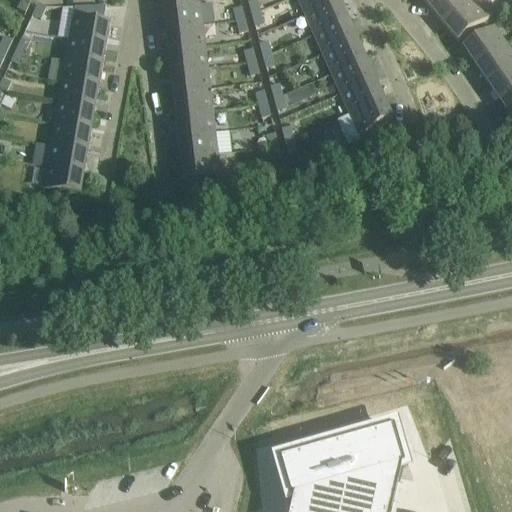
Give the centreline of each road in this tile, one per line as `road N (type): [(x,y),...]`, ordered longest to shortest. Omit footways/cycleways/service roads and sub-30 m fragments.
road 1 (secondary): [(102,348),(511,275)]
road 2 (residential): [(500,120),(379,0)]
road 3 (residential): [(103,180),(136,26)]
road 4 (residential): [(166,175),(136,26)]
